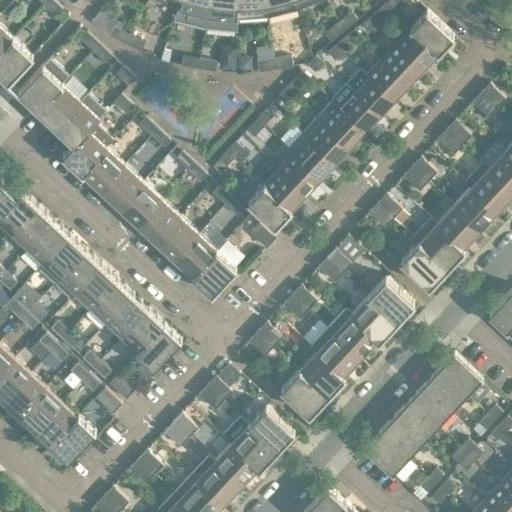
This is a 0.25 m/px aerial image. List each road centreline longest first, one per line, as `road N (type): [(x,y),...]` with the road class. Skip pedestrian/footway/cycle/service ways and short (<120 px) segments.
road 1 (residential): [(227,337),(496,42),(448,0)]
road 2 (residential): [(227,337),(0,125)]
road 3 (residential): [(66,511),(227,337)]
road 4 (residential): [(325,451),(458,310)]
